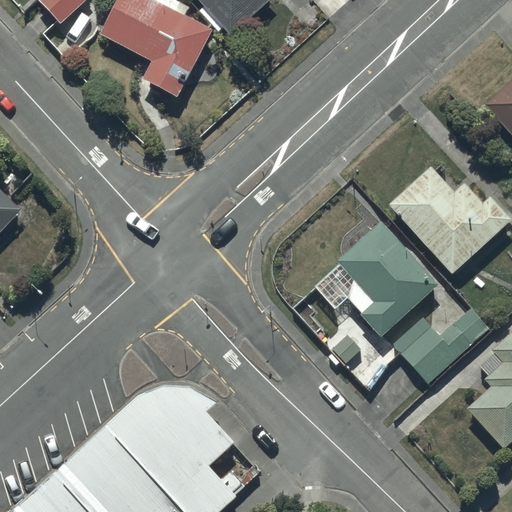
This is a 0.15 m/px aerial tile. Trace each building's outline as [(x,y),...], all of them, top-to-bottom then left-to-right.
[(87,0),(50,0),(40,10),(61,32),(91,4),(87,0)] [(213,41),(134,0),(124,0),(101,46),(152,72),(142,91),(177,109),(213,41)] [(191,0),(231,44),(273,6),(267,0),(191,0)] [(511,75),(484,103),(511,133),(511,75)] [(432,163),(389,201),(452,271),(511,217),(491,194),(484,200),(465,178),(454,188),(432,163)] [(0,228),(20,207),(0,187),(0,228)] [(348,296),(362,309),(359,312),(381,335),(439,281),(380,218),(336,259),(353,278),(348,296)] [(392,342),(428,382),(489,328),(471,307),(440,334),(423,314),(392,342)] [(511,328),(491,346),(495,350),(480,362),(489,372),(484,376),(492,384),(467,405),(503,446),(511,437),(511,328)] [(134,398),(7,511),(214,511),(230,498),(201,467),(229,442),(203,414),(216,403),(187,389),(163,388),(134,398)]
